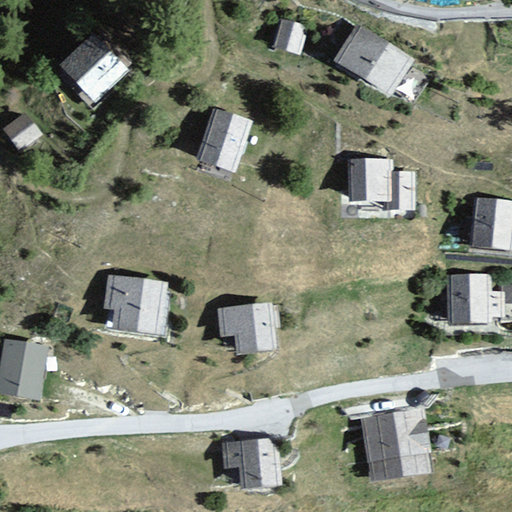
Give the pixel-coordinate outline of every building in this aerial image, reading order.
[(291,29),(262,18),(250,51),(279,62),(291,29)] [(391,59),(336,23),(301,51),(391,109),(404,90),(381,74),(391,59)] [(23,63),(72,111),(100,82),(51,35),(23,63)] [(239,127),(189,107),(169,158),(219,178),(239,127)] [(9,113),(0,119),(0,155),(26,140),(9,113)] [(388,162),(352,162),(352,197),(387,197),(387,206),(410,206),(410,175),(388,175),(388,162)] [(499,208),(456,197),(444,244),(500,258),(510,222),(496,219),(499,208)] [(382,200),(350,201),(350,211),(382,210),(382,200)] [(472,277),(429,271),(421,323),(478,331),(483,295),(470,293),(472,277)] [(156,288),(88,274),(77,326),(145,340),(156,288)] [(244,306),(197,303),(194,347),(241,351),(244,306)] [(27,353),(0,342),(0,403),(6,406),(27,353)] [(374,481),(437,469),(424,403),(362,415),(374,481)] [(247,440),(194,439),(193,488),(245,490),(247,440)]
